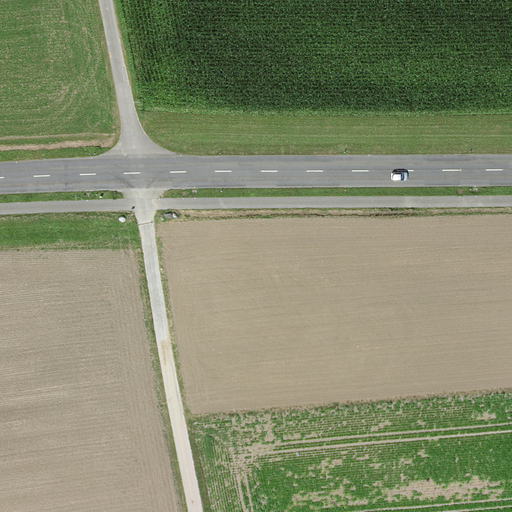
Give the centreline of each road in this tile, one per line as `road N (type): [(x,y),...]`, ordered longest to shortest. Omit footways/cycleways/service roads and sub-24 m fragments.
road 1 (tertiary): [(511,170),(138,172)]
road 2 (track): [(197,511),(138,172)]
road 3 (unclassified): [(106,0),(138,172)]
road 4 (tertiary): [(138,172),(0,178)]
